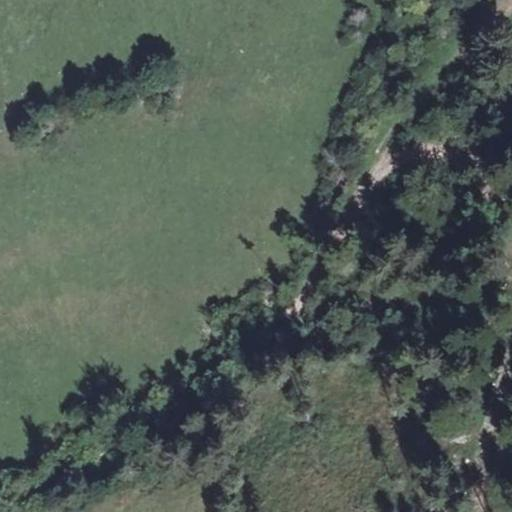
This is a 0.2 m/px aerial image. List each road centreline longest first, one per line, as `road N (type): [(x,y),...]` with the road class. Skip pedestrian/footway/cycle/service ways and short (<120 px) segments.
road 1 (track): [(0,490),(171,428),(289,336),(421,100),(511,2)]
road 2 (track): [(380,168),(421,152),(473,163),(496,228),(511,243)]
road 3 (track): [(511,351),(479,511)]
